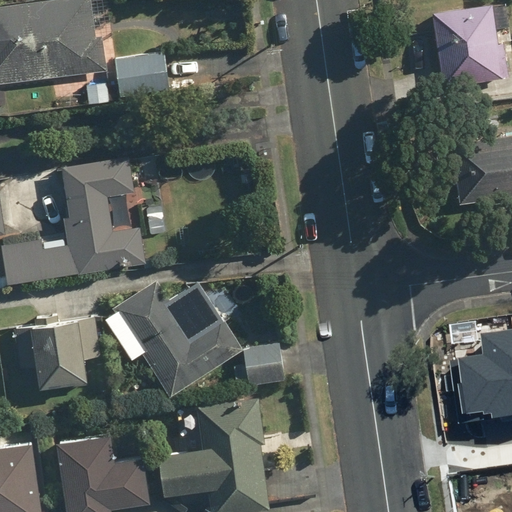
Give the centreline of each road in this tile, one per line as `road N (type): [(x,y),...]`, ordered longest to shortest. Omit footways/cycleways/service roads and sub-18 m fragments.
road 1 (residential): [(353,293),(312,0)]
road 2 (residential): [(384,511),(353,293)]
road 3 (residential): [(353,293),(511,271)]
